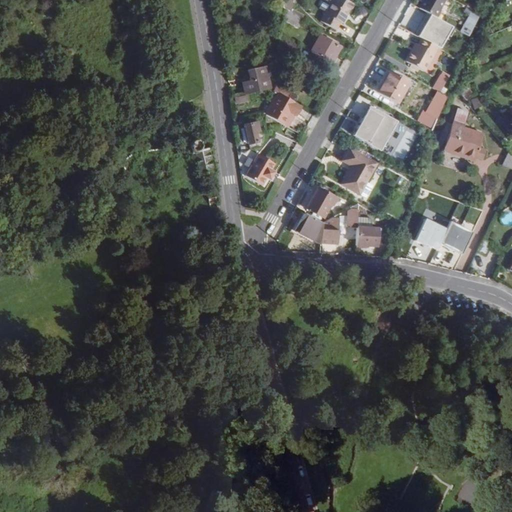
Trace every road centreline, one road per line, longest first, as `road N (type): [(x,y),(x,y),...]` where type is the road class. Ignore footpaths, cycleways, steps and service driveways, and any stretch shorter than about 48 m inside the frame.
road 1 (residential): [(394,0),(240,264)]
road 2 (residential): [(240,264),(414,274),(511,305)]
road 3 (residential): [(200,0),(240,264)]
road 4 (residential): [(240,264),(304,511)]
